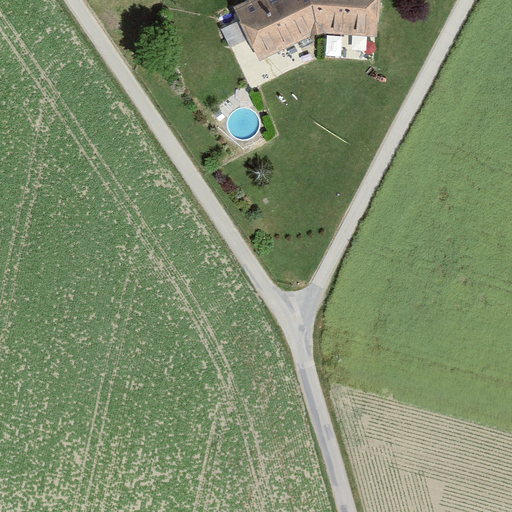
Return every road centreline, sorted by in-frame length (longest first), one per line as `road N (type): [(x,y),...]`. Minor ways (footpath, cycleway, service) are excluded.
road 1 (track): [(69,0),(304,317),(357,511)]
road 2 (track): [(304,317),(468,0)]
